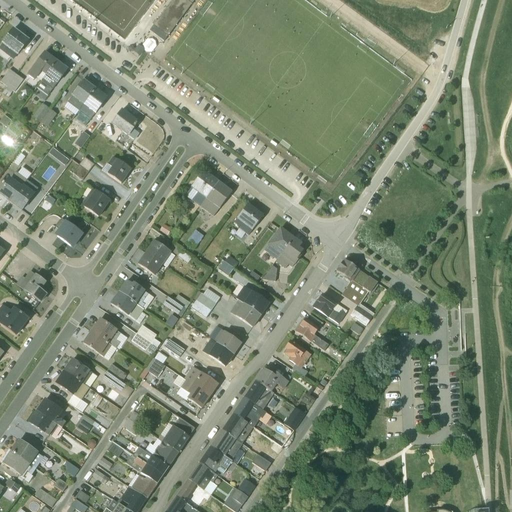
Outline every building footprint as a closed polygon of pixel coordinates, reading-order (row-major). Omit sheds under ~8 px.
[(153,27),(167,37),(194,0),(172,0),(156,22),(154,21),(151,25),(153,26),(153,27)] [(167,37),(153,27),(149,32),(163,42),(167,37)] [(0,46),(0,51),(13,61),(16,56),(17,57),(29,41),(12,29),(0,44),(1,45),(0,46)] [(138,46),(135,51),(140,55),(144,50),(138,46)] [(40,82),(55,61),(44,53),(26,76),(34,82),(36,79),(40,82)] [(55,61),(36,89),(47,97),(56,84),(57,85),(68,70),(67,70),(55,61)] [(0,81),(0,83),(6,88),(16,75),(8,70),(0,81)] [(16,75),(1,95),(7,99),(12,92),(14,93),(23,81),(16,75)] [(90,85),(82,79),(70,95),(72,96),(67,103),(78,112),(95,90),(90,86),(90,85)] [(76,120),(85,127),(94,115),(107,99),(95,90),(76,114),(79,116),(76,120)] [(49,111),(41,104),(31,118),(39,124),(49,111)] [(56,116),(49,111),(39,124),(46,129),(56,116)] [(138,123),(121,111),(111,125),(127,136),(128,136),(134,140),(138,134),(132,131),(133,130),(138,123)] [(4,116),(0,120),(0,124),(5,128),(11,121),(4,116)] [(89,138),(83,133),(74,145),(80,150),(89,138)] [(5,135),(1,140),(9,146),(10,144),(11,146),(13,144),(11,142),(12,141),(5,135)] [(53,149),(49,154),(65,167),(69,162),(53,149)] [(112,157),(107,165),(111,168),(106,175),(121,185),(131,170),(112,157)] [(93,166),(84,158),(78,166),(88,173),(93,166)] [(78,166),(72,174),(81,181),(88,173),(78,166)] [(9,179),(0,190),(0,196),(9,204),(26,181),(31,175),(22,168),(17,175),(15,173),(10,179),(9,179)] [(217,183),(209,177),(199,178),(191,188),(195,192),(195,194),(192,198),(193,202),(199,207),(217,183)] [(37,190),(26,181),(9,204),(21,212),(34,195),(34,194),(37,190)] [(231,193),(217,183),(199,207),(213,217),(231,193)] [(109,202),(91,190),(80,206),(98,219),(109,202)] [(245,234),(248,236),(263,216),(247,205),(233,223),(239,228),(239,229),(234,235),(241,239),(245,234)] [(82,235),(61,220),(55,228),(60,232),(56,237),(70,247),(74,242),(76,243),(82,235)] [(87,225),(82,221),(77,229),(82,232),(87,225)] [(171,230),(163,225),(159,231),(167,236),(171,230)] [(268,256),(275,262),(292,239),(279,229),(267,246),(263,251),(269,255),(268,256)] [(203,237),(195,231),(185,245),(193,251),(203,237)] [(298,249),(300,245),(292,239),(275,263),(285,270),(288,265),(292,268),(299,258),(298,256),(301,252),(298,249)] [(170,253),(153,242),(145,254),(167,268),(174,257),(170,254),(170,253)] [(169,251),(177,257),(187,264),(191,259),(181,252),(173,245),(169,251)] [(162,266),(145,254),(137,266),(154,277),(162,266)] [(238,264),(228,257),(224,262),(234,270),(238,264)] [(233,269),(223,262),(217,270),(228,277),(233,269)] [(368,293),(375,283),(344,262),(336,273),(344,278),(343,279),(349,284),(341,296),(356,307),(358,305),(359,306),(368,293)] [(262,281),(274,282),(276,270),(272,266),(262,281)] [(24,279),(21,277),(15,285),(40,303),(45,296),(39,291),(44,283),(30,272),(24,279)] [(259,278),(251,272),(248,277),(256,282),(259,278)] [(125,281),(117,293),(144,312),(153,298),(132,284),(131,285),(125,281)] [(244,287),(235,299),(261,317),(269,305),(244,287)] [(189,300),(173,290),(169,296),(185,306),(189,300)] [(109,305),(139,325),(145,316),(142,313),(143,311),(117,293),(109,305)] [(200,294),(195,301),(211,312),(215,304),(200,294)] [(316,300),(311,308),(327,319),(328,319),(337,325),(337,324),(338,324),(347,312),(321,295),(317,301),(316,300)] [(186,311),(167,298),(162,305),(181,318),(186,311)] [(205,319),(211,312),(195,301),(190,309),(205,319)] [(252,330),(261,317),(237,301),(229,313),(252,330)] [(359,306),(358,305),(350,316),(366,327),(374,316),(359,306)] [(2,306),(0,308),(0,325),(15,337),(28,320),(13,308),(10,312),(2,306)] [(309,316),(306,321),(302,319),(294,332),(324,352),(328,346),(314,336),(316,332),(317,332),(322,325),(309,316)] [(117,331),(99,319),(90,332),(118,351),(127,339),(116,332),(117,331)] [(359,336),(363,331),(354,324),(350,330),(359,336)] [(156,336),(141,326),(136,334),(156,350),(160,344),(154,340),(156,336)] [(240,344),(220,331),(213,342),(233,356),(240,344)] [(116,350),(90,332),(82,344),(108,362),(110,359),(109,359),(107,359),(107,358),(109,358),(110,359),(116,350)] [(152,356),(156,350),(136,334),(130,342),(145,352),(146,352),(152,356)] [(201,352),(225,368),(233,356),(210,340),(201,352)] [(184,351),(169,341),(163,348),(179,359),(184,351)] [(294,366),(291,371),(303,379),(307,373),(301,370),(311,356),(290,341),(284,349),(285,351),(282,355),(289,360),(288,362),(294,366)] [(165,368),(153,359),(145,371),(157,379),(165,368)] [(71,360),(63,372),(89,389),(97,377),(71,360)] [(124,374),(111,365),(106,373),(119,382),(124,374)] [(192,368),(183,380),(209,398),(217,386),(192,368)] [(263,370),(255,382),(271,393),(276,386),(283,391),(288,383),(272,372),(270,375),(263,370)] [(89,389),(63,372),(54,384),(72,397),(67,404),(81,414),(87,406),(80,401),(89,389)] [(119,382),(106,373),(101,379),(128,398),(133,392),(119,382)] [(185,381),(180,389),(181,390),(177,395),(186,401),(187,400),(201,409),(209,398),(185,381)] [(255,382),(244,399),(262,411),(273,394),(255,382)] [(102,399),(98,396),(92,405),(96,408),(102,399)] [(44,399),(35,412),(61,429),(65,424),(58,418),(62,412),(44,399)] [(244,399),(233,415),(252,429),(252,428),(259,418),(261,420),(265,414),(244,399)] [(295,431),(306,413),(295,407),(284,424),(295,431)] [(35,412),(27,423),(44,435),(48,437),(49,436),(51,436),(57,441),(64,431),(35,412)] [(133,413),(127,421),(138,427),(143,420),(133,413)] [(82,415),(75,427),(87,433),(94,421),(82,415)] [(233,415),(221,431),(242,445),(252,429),(233,415)] [(160,436),(158,440),(177,454),(194,430),(194,429),(178,419),(172,428),(164,439),(160,436)] [(140,429),(127,421),(123,428),(135,436),(140,429)] [(381,429),(381,423),(363,423),(364,438),(381,438),(381,449),(387,449),(387,429),(381,429)] [(242,445),(221,431),(210,448),(230,462),(242,445)] [(116,438),(112,443),(123,450),(126,445),(116,438)] [(9,452),(35,470),(43,458),(38,454),(18,440),(9,452)] [(150,445),(144,453),(167,469),(177,454),(157,440),(152,446),(150,445)] [(272,442),(268,448),(277,454),(281,448),(272,442)] [(106,452),(117,459),(123,450),(112,443),(106,452)] [(210,448),(199,464),(214,475),(219,467),(226,471),(231,463),(210,448)] [(162,477),(167,469),(141,451),(138,454),(139,454),(138,457),(130,452),(129,454),(162,477)] [(35,470),(9,452),(1,464),(28,484),(32,477),(31,476),(35,470)] [(270,464),(274,459),(274,458),(265,453),(261,458),(270,464)] [(130,456),(125,464),(156,485),(162,477),(130,456)] [(257,457),(254,463),(266,471),(269,465),(257,457)] [(112,466),(102,459),(98,464),(108,471),(112,466)] [(67,461),(63,468),(74,476),(79,469),(67,461)] [(217,477),(199,464),(188,481),(210,496),(216,487),(212,484),(217,477)] [(96,471),(92,476),(109,488),(113,483),(96,471)] [(136,475),(127,488),(146,500),(156,485),(140,474),(138,477),(136,475)] [(8,480),(3,486),(15,495),(16,494),(18,495),(22,490),(8,480)] [(58,480),(53,487),(62,493),(67,486),(58,480)] [(244,480),(237,490),(247,498),(255,487),(244,480)] [(188,481),(176,498),(192,509),(200,498),(205,501),(208,495),(188,481)] [(127,488),(116,504),(128,511),(137,511),(146,500),(127,488)] [(56,501),(39,489),(35,496),(51,508),(56,501)] [(247,498),(237,490),(232,497),(243,505),(247,498)] [(80,492),(76,498),(85,504),(89,498),(80,492)] [(193,511),(195,510),(176,498),(166,511),(193,511)] [(84,511),(87,509),(75,501),(71,507),(78,511),(84,511)] [(105,509),(103,511),(128,511),(112,501),(106,510),(105,509)]
